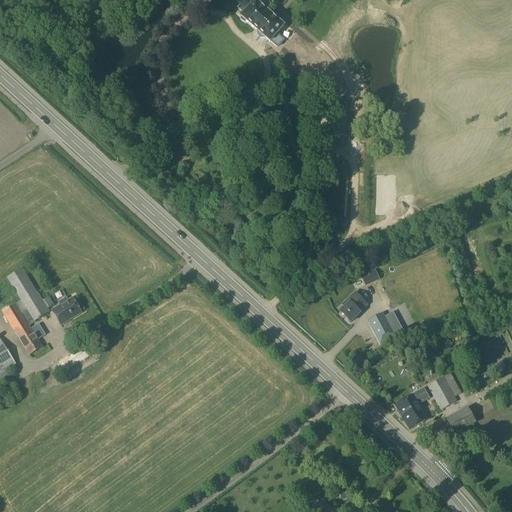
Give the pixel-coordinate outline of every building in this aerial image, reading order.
[(284,27),(256,3),(258,0),(237,0),(243,4),(238,9),(244,14),(241,18),(269,43),(271,41),(276,46),(282,40),(276,35),(284,27)] [(318,47),(311,52),(316,58),(323,53),(318,47)] [(330,75),(336,65),(321,57),(319,61),(325,64),(322,70),(330,75)] [(298,110),(296,132),(310,133),(312,111),(298,110)] [(383,301),(467,268),(459,247),(374,280),(383,301)] [(23,302),(3,313),(29,357),(42,349),(29,327),(36,323),(35,322),(50,314),(24,269),(9,278),(23,302)] [(415,325),(480,294),(474,282),(410,313),(415,325)] [(357,296),(339,313),(350,324),(361,314),(359,313),(367,306),(357,296)] [(60,306),(52,312),(60,327),(82,314),(73,299),(68,302),(66,298),(58,303),(60,306)] [(382,315),(367,323),(380,346),(394,338),(382,315)] [(469,346),(477,365),(503,353),(495,334),(469,346)] [(0,340),(0,382),(9,377),(5,371),(15,365),(0,340)] [(68,358),(59,364),(68,378),(91,364),(89,360),(88,358),(86,355),(71,364),(68,358)] [(444,379),(427,388),(440,412),(457,403),(444,379)] [(423,390),(395,407),(409,431),(430,419),(423,407),(422,408),(420,405),(429,400),(423,390)] [(467,410),(444,422),(452,437),(465,431),(467,434),(475,430),(473,427),(475,426),(470,416),(467,410)] [(331,511),(324,503),(313,511),(331,511)]
